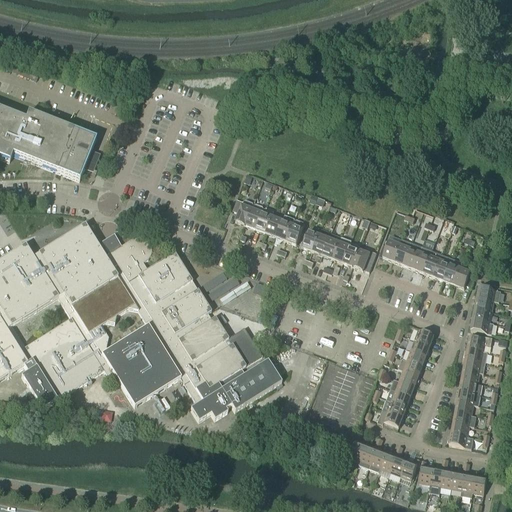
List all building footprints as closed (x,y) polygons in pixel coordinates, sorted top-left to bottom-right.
[(79,185),(96,142),(86,138),(0,104),(0,162),(9,166),(12,158),(53,174),(79,185)] [(245,184),(254,186),(256,179),(247,176),(245,184)] [(313,197),(310,203),(322,207),(324,202),(313,197)] [(245,228),(253,207),(252,205),(246,203),(243,204),(243,205),(237,203),(232,214),(238,216),(235,224),(245,228)] [(255,232),(263,211),(262,209),(255,206),(253,207),(245,228),(255,232)] [(265,236),(272,219),(273,215),(272,213),(266,210),(263,211),(255,232),(265,236)] [(275,240),(281,223),(272,219),(265,236),(275,240)] [(293,223),(291,227),(285,243),(296,248),(304,227),(303,225),(295,222),(293,223)] [(285,243),(291,227),(281,223),(275,240),(285,243)] [(206,317),(210,315),(173,256),(148,272),(144,265),(147,263),(150,261),(152,258),(154,255),(155,251),(155,247),(154,244),(152,241),(149,239),(145,238),(142,238),(138,239),(136,239),(122,248),(114,236),(102,244),(110,256),(105,258),(85,227),(32,260),(24,248),(0,263),(0,383),(24,368),(28,374),(22,378),(28,388),(19,394),(22,398),(25,396),(32,406),(36,404),(41,412),(104,373),(112,388),(118,384),(135,409),(181,380),(197,407),(191,411),(199,424),(210,417),(214,423),(228,414),(226,411),(231,408),(235,414),(282,385),(268,363),(244,378),(240,372),(244,370),(231,349),(227,351),(223,345),(227,342),(214,321),(210,323),(206,317)] [(312,254),(318,237),(308,233),(302,250),(312,254)] [(322,258),(329,241),(318,237),(312,254),(322,258)] [(339,245),(332,262),(343,266),(349,249),(351,243),(341,239),(339,245)] [(332,262),(339,245),(329,241),(322,258),(332,262)] [(403,268),(409,251),(411,246),(401,242),(399,247),(393,264),(403,268)] [(393,264),(399,247),(389,244),(385,253),(381,251),(379,259),(393,264)] [(353,269),(359,252),(349,249),(343,266),(353,269)] [(423,276),(432,253),(421,250),(419,255),(413,272),(423,276)] [(413,272),(419,255),(409,251),(403,268),(413,272)] [(370,257),(359,252),(353,269),(363,273),(364,272),(369,275),(377,256),(371,254),(370,257)] [(433,280),(442,257),(432,253),(423,276),(433,280)] [(443,283),(452,261),(442,257),(433,280),(443,283)] [(453,287),(460,270),(462,265),(452,261),(443,283),(453,287)] [(470,275),(460,270),(453,287),(464,291),(465,288),(471,290),(474,281),(469,279),(470,275)] [(203,285),(212,302),(219,298),(223,306),(252,290),(248,282),(242,286),(237,277),(229,282),(225,274),(203,285)] [(501,295),(479,290),(476,302),(493,305),(498,306),(501,295)] [(491,316),(493,305),(476,302),(474,313),(491,316)] [(246,308),(218,323),(224,333),(251,317),(246,308)] [(489,326),(491,316),(474,313),(472,323),(489,326)] [(470,334),(491,338),(493,327),(489,326),(472,323),(470,334)] [(418,333),(414,343),(430,349),(434,339),(418,333)] [(469,341),(467,352),(483,355),(484,350),(490,351),(491,341),(470,337),(470,341),(469,341)] [(426,359),(430,349),(414,343),(410,353),(426,359)] [(487,356),(483,355),(467,352),(465,363),(475,365),(485,367),(487,356)] [(422,370),(426,359),(410,353),(406,364),(422,370)] [(406,364),(402,362),(398,372),(402,374),(418,380),(422,370),(406,364)] [(475,365),(465,363),(463,373),(479,376),(483,377),(485,367),(475,365)] [(477,387),(479,376),(463,373),(461,384),(477,387)] [(414,390),(418,380),(402,374),(398,384),(414,390)] [(410,400),(414,390),(398,384),(395,394),(410,400)] [(475,398),(477,387),(461,384),(459,395),(475,398)] [(406,411),(410,400),(395,394),(391,404),(391,405),(406,411)] [(478,409),(480,399),(475,398),(459,395),(457,405),(473,408),(478,409)] [(402,421),(406,411),(391,405),(391,404),(386,402),(382,413),(402,421)] [(471,419),(473,408),(457,405),(455,416),(471,419)] [(97,412),(96,422),(112,423),(112,413),(97,412)] [(398,431),(402,421),(382,413),(377,426),(383,428),(384,425),(398,431)] [(476,420),(471,419),(455,416),(453,427),(469,430),(474,431),(476,420)] [(467,440),(469,430),(453,427),(451,437),(467,440)] [(467,440),(451,437),(449,448),(471,452),(473,441),(467,440)] [(359,464),(366,448),(358,445),(360,440),(356,439),(353,445),(355,446),(350,461),(359,464)] [(380,472),(386,456),(378,453),(380,449),(376,447),(374,452),(376,452),(369,468),(370,469),(369,472),(379,476),(380,472)] [(376,452),(374,452),(374,451),(366,448),(359,464),(358,468),(368,472),(369,468),(376,452)] [(400,480),(406,464),(399,461),(400,457),(396,455),(394,459),(396,460),(389,476),(400,480)] [(394,459),(386,456),(380,472),(389,476),(396,460),(394,459)] [(417,470),(418,470),(420,463),(416,462),(415,467),(406,464),(400,480),(411,484),(417,470)] [(429,488),(432,471),(424,470),(426,464),(421,464),(420,463),(418,470),(419,470),(421,470),(418,486),(429,488)] [(450,492),(453,475),(446,474),(447,469),(442,468),(441,473),(440,473),(443,473),(441,480),(439,490),(450,492)] [(440,473),(432,471),(429,488),(439,490),(441,480),(443,473),(440,473)] [(471,496),(475,479),(467,478),(468,473),(463,472),(462,477),(464,478),(463,482),(461,494),(460,499),(471,501),(472,496),(471,496)] [(462,477),(453,475),(450,492),(461,494),(463,482),(464,478),(462,477)] [(486,482),(475,479),(471,496),(472,496),(483,498),(486,482)]
